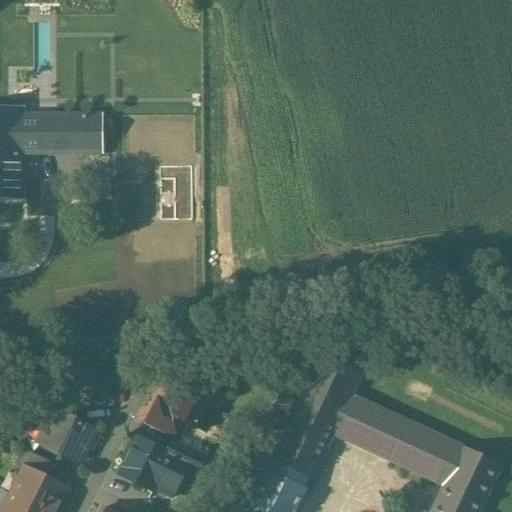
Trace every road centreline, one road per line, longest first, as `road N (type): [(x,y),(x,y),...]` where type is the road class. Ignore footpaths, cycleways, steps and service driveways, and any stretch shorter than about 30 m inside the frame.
road 1 (track): [(511,280),(0,388)]
road 2 (residential): [(147,358),(77,511)]
